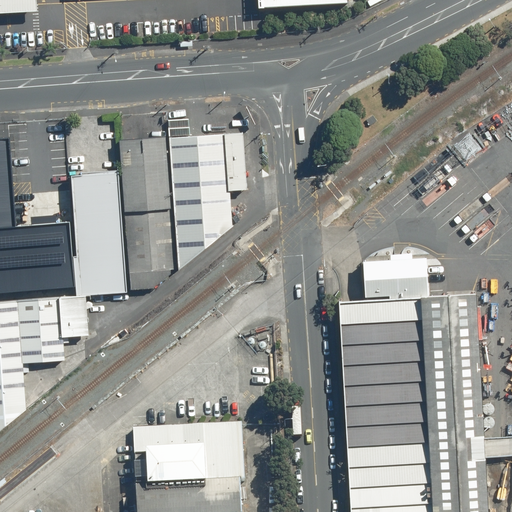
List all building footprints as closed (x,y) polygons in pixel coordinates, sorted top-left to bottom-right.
[(0,0),(0,14),(39,12),(38,0),(0,0)] [(367,120),(371,125),(377,120),(373,115),(367,120)] [(252,188),(250,129),(230,130),(234,189),(252,188)] [(230,131),(173,135),(182,265),(237,224),(234,189),(230,131)] [(173,135),(123,138),(132,289),(159,284),(182,265),(173,135)] [(0,155),(0,286),(10,286),(0,155)] [(119,287),(111,165),(93,166),(66,168),(74,290),(119,287)] [(59,200),(26,202),(30,252),(63,249),(59,200)] [(71,281),(51,283),(54,327),(74,325),(71,281)] [(51,283),(10,286),(16,357),(57,354),(54,327),(51,283)] [(438,511),(497,511),(494,453),(493,432),(486,283),(427,286),(438,511)] [(16,357),(10,286),(0,286),(0,413),(18,396),(16,357)] [(438,511),(427,286),(349,290),(359,511),(438,511)] [(236,511),(232,414),(127,419),(131,511),(236,511)]
